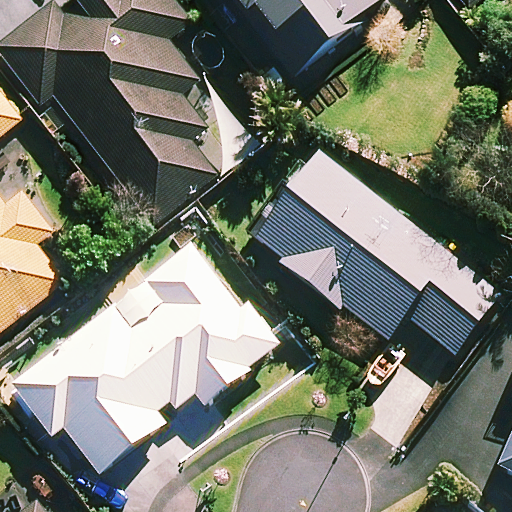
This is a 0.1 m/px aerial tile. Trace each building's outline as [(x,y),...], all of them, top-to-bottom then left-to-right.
[(192,34),(164,0),(71,0),(0,56),(0,58),(44,115),(55,106),(154,233),(218,183),(191,149),(208,136),(183,103),(200,89),(170,51),(192,34)] [(227,0),(295,89),(398,10),(390,0),(227,0)] [(461,0),(472,13),(487,0),(461,0)] [(0,341),(65,292),(37,256),(54,243),(25,204),(7,218),(0,209),(0,149),(22,133),(0,103),(0,341)] [(500,302),(318,168),(253,256),(339,320),(343,315),(391,350),(409,327),(456,362),(500,302)] [(103,485),(168,434),(160,423),(171,414),(177,421),(198,404),(204,411),(207,415),(281,356),(250,317),(243,323),(193,260),(17,400),(54,447),(65,438),(103,485)] [(511,460),(502,484),(511,488),(511,460)]
